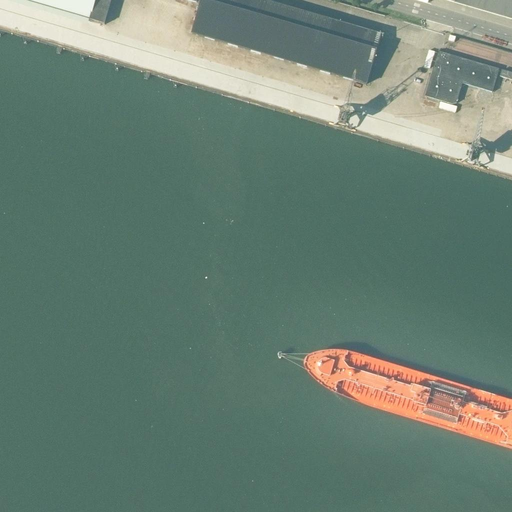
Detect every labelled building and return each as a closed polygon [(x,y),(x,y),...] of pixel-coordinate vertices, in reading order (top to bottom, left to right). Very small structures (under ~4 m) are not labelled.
[(14,0),(104,26),(111,0),(14,0)] [(185,0),(200,4),(191,35),(365,85),(380,36),(257,0),(185,0)] [(511,0),(442,0),(511,20),(511,0)] [(196,56),(201,40),(191,37),(186,52),(196,56)] [(446,54),(438,51),(424,97),(451,105),(456,104),(462,85),(492,93),(498,70),(445,55),(446,54)] [(511,74),(501,71),(499,77),(511,81),(511,74)]
